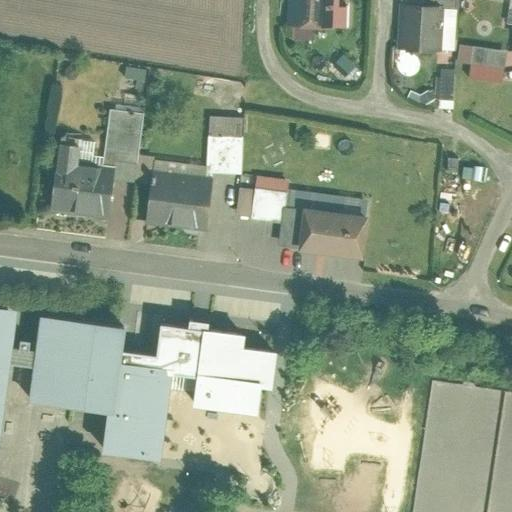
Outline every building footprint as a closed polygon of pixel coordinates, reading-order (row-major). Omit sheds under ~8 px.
[(287,0),(286,30),(334,32),(335,0),(287,0)] [(398,52),(441,55),(443,33),(444,13),(401,10),(398,52)] [(457,14),(444,13),(443,33),(456,34),(457,14)] [(507,55),(460,48),(458,65),(505,71),(507,55)] [(441,107),(456,107),(456,69),(442,68),(441,107)] [(147,73),(128,70),(126,82),(145,84),(147,73)] [(192,100),(191,117),(210,118),(211,101),(192,100)] [(116,183),(135,185),(145,117),(112,112),(104,170),(118,172),(116,183)] [(211,120),(210,139),(242,141),(242,122),(211,120)] [(208,177),(243,179),(245,141),(242,141),(210,139),(208,177)] [(61,152),(52,215),(109,223),(116,174),(80,169),(82,155),(61,152)] [(257,179),(256,191),(288,196),(289,184),(257,179)] [(153,183),(147,227),(209,234),(215,191),(153,183)] [(252,221),(256,193),(241,191),(237,219),(252,221)] [(288,196),(256,191),(256,193),(252,221),(251,223),(283,228),(288,196)] [(281,250),(302,252),(306,215),(286,213),(281,250)] [(302,252),(301,256),(364,263),(369,223),(306,215),(302,252)] [(38,316),(33,351),(10,348),(16,313),(0,310),(0,419),(8,363),(31,366),(26,401),(106,413),(101,453),(159,461),(171,372),(119,365),(121,351),(124,328),(38,316)] [(121,351),(119,365),(171,372),(198,376),(193,408),(259,417),(263,385),(270,386),(275,353),(243,349),(244,337),(159,324),(154,355),(121,351)]
